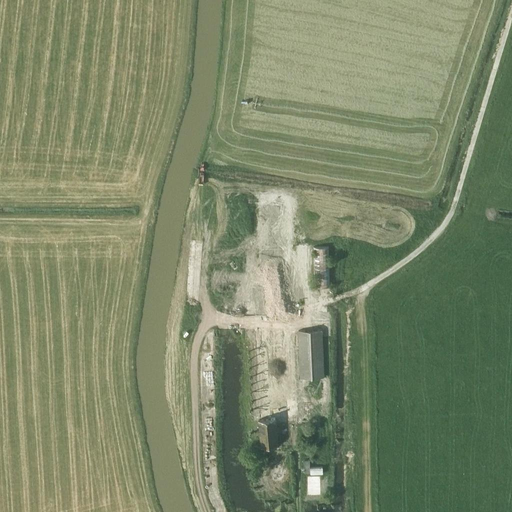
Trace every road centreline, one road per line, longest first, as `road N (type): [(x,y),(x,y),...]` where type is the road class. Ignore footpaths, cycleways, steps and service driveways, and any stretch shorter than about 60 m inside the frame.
road 1 (unclassified): [(207,511),(198,478),(195,354),(207,324),(208,235)]
road 2 (track): [(208,235),(202,175),(219,125),(234,0)]
